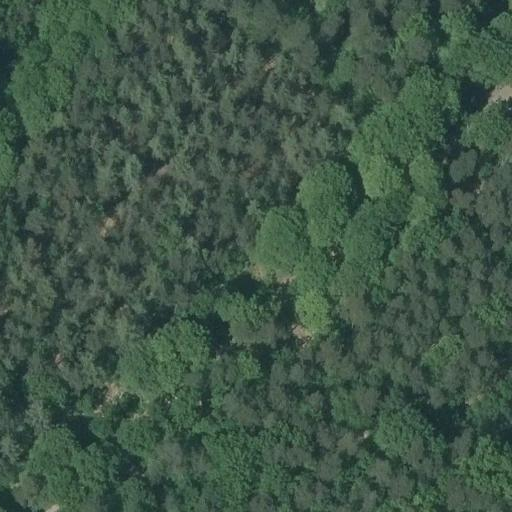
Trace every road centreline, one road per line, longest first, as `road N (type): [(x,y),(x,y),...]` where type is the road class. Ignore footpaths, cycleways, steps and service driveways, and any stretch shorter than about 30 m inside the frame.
road 1 (track): [(53,511),(511,93)]
road 2 (unknown): [(511,328),(408,422)]
road 3 (unknown): [(408,422),(312,511)]
